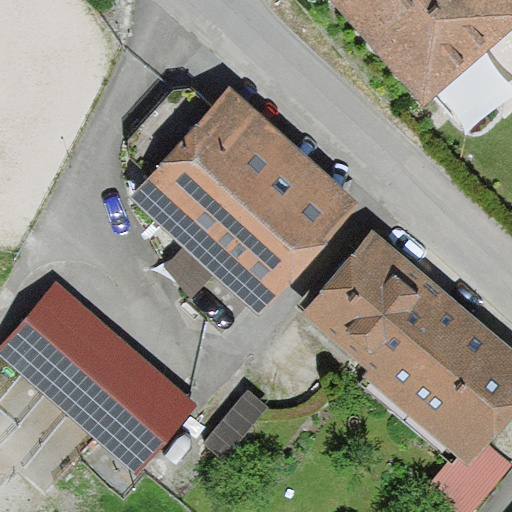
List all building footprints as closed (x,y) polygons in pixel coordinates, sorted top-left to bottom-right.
[(511,10),(511,7),(505,0),(349,0),(424,86),(511,10)] [(201,220),(269,281),(331,214),(190,86),(170,87),(128,135),(129,155),(156,179),(139,197),(185,239),(201,220)] [(342,252),(306,295),(471,436),(511,387),(511,363),(377,249),(361,268),(342,252)] [(136,464),(189,404),(53,287),(1,347),(136,464)] [(501,470),(476,449),(445,486),(471,506),(501,470)]
